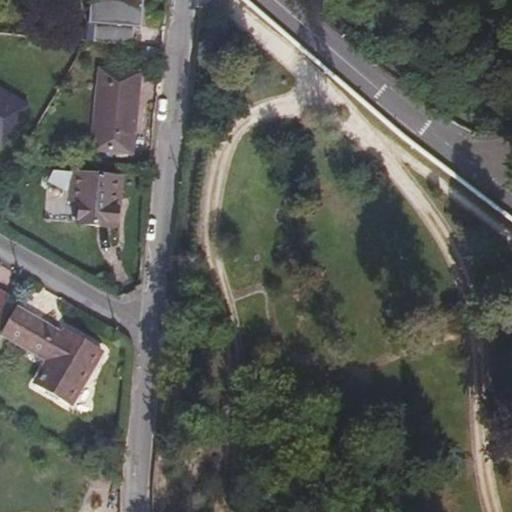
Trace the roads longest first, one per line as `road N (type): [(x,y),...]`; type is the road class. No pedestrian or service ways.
road 1 (residential): [(151,329),(182,0)]
road 2 (tertiary): [(274,0),(475,174)]
road 3 (residential): [(138,511),(151,329)]
road 4 (residential): [(0,242),(151,329)]
